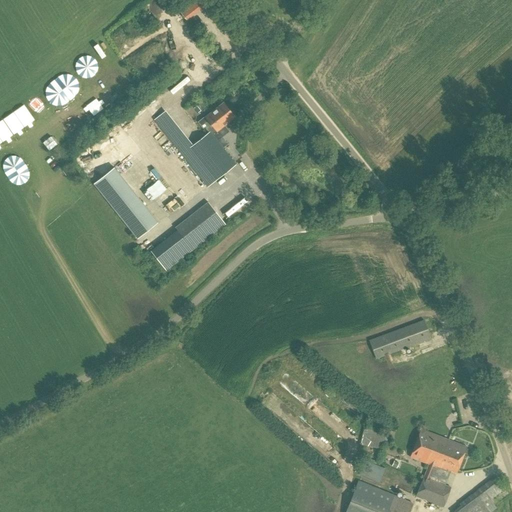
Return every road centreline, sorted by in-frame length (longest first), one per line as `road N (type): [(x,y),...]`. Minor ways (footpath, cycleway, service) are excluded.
road 1 (unclassified): [(0,426),(146,342),(267,238),(401,215)]
road 2 (unclassified): [(401,215),(228,0)]
road 3 (unclassified): [(511,463),(401,215)]
